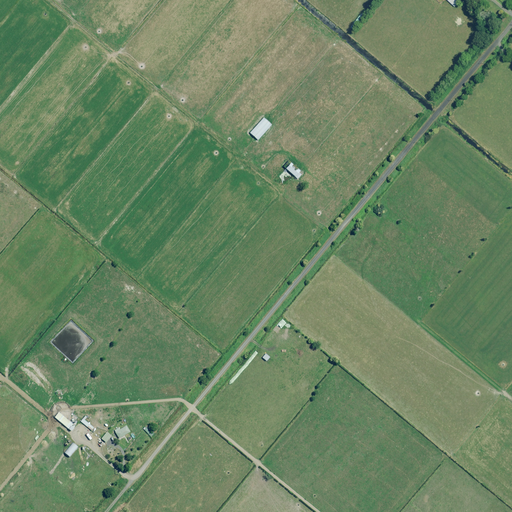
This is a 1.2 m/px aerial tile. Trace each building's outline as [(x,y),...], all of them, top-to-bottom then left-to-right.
[(271,125),(263,118),(250,133),(258,140),(271,125)] [(292,164),(288,161),(283,167),(297,179),(301,175),(298,172),(300,171),(298,169),(297,170),(292,166),(292,164)] [(73,424),(59,412),(54,417),(71,431),(74,427),(72,425),(73,424)] [(94,428),(82,418),(81,420),(80,419),(79,420),(91,430),(94,428)] [(130,432),(126,426),(120,429),(119,428),(114,431),(119,438),(130,432)] [(111,436),(106,432),(105,434),(104,434),(103,435),(104,435),(101,439),(105,442),(111,436)] [(77,447),(73,443),(64,453),(69,457),(77,447)]
